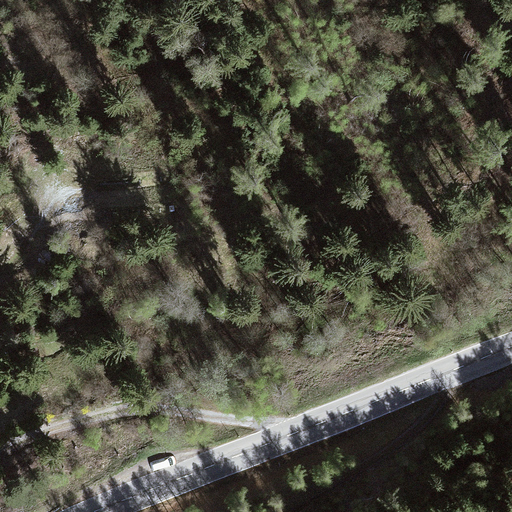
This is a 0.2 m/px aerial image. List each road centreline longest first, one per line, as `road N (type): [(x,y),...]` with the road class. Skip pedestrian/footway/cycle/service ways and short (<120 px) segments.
road 1 (tertiary): [(511,346),(92,511)]
road 2 (track): [(285,436),(270,424),(141,408),(70,422),(0,455)]
